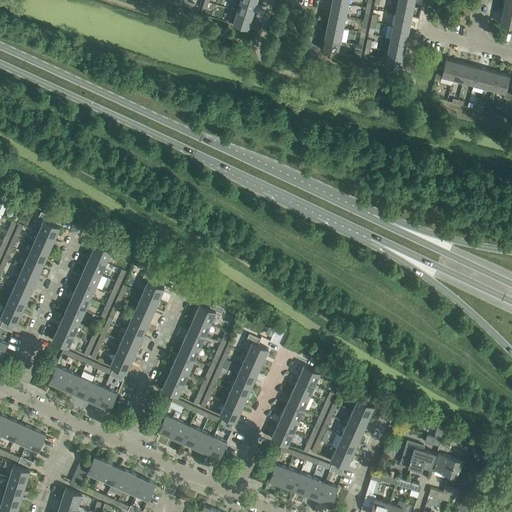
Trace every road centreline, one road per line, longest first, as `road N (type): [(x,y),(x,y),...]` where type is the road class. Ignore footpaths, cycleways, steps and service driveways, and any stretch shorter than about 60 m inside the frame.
road 1 (secondary): [(0,64),(420,257)]
road 2 (secondary): [(386,221),(0,47)]
road 3 (residential): [(16,397),(34,330),(79,228)]
road 4 (residential): [(127,446),(144,378),(185,287)]
road 5 (residential): [(236,494),(288,352)]
road 6 (secondary): [(511,282),(386,221)]
road 7 (secondary): [(420,257),(511,350)]
road 8 (secondary): [(511,250),(386,221)]
